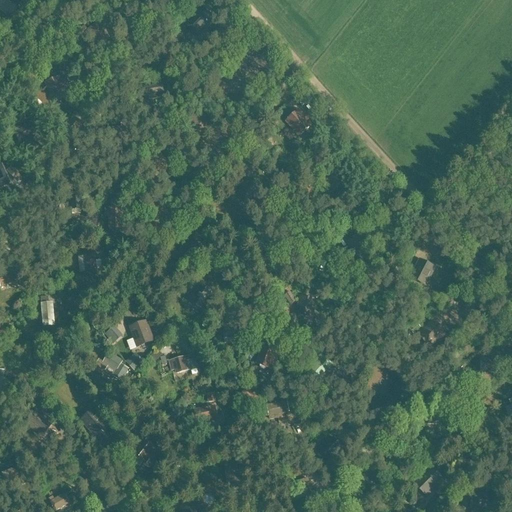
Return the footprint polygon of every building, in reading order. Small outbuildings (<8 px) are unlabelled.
[(14,10),(19,3),(15,0),(0,0),(0,8),(2,10),(1,11),(8,17),(14,10)] [(197,36),(211,22),(214,20),(202,8),(186,25),(197,36)] [(97,44),(107,39),(100,25),(90,31),(97,44)] [(88,74),(82,76),(84,85),(90,83),(88,74)] [(63,91),(68,89),(64,79),(59,82),(58,80),(47,84),(53,98),(64,93),(63,91)] [(144,101),(161,99),(158,82),(152,83),(153,87),(142,89),(144,101)] [(311,127),(307,122),(298,112),(287,122),(299,137),(311,127)] [(194,135),(206,134),(206,117),(189,117),(189,123),(194,123),(194,135)] [(110,130),(111,141),(127,140),(126,124),(121,125),(122,129),(110,130)] [(28,126),(13,133),(18,143),(22,141),(28,153),(38,148),(33,136),(28,126)] [(169,174),(163,155),(149,159),(151,164),(154,178),(169,174)] [(336,192),(341,183),(326,175),(321,184),(336,192)] [(258,196),(262,188),(247,180),(238,197),(252,204),(256,195),(258,196)] [(72,215),(81,214),(81,193),(72,193),(72,215)] [(108,218),(108,230),(125,229),(124,208),(105,208),(105,218),(108,218)] [(375,246),(363,230),(346,244),(358,259),(375,246)] [(185,268),(186,267),(198,254),(188,244),(175,259),(185,268)] [(102,261),(96,262),(95,254),(85,255),(85,252),(78,252),(79,259),(84,259),(85,269),(79,270),(80,274),(85,273),(86,274),(97,273),(103,272),(102,261)] [(269,273),(281,269),(276,255),(264,259),(269,273)] [(352,265),(361,274),(368,268),(359,259),(352,265)] [(326,272),(334,276),(339,278),(340,275),(341,273),(337,271),(340,265),(331,261),(329,267),(326,272)] [(423,261),(414,279),(428,286),(437,268),(423,261)] [(0,287),(14,283),(11,271),(0,274),(0,287)] [(192,305),(204,312),(215,294),(202,287),(192,305)] [(312,314),(315,300),(300,297),(295,315),(311,319),(312,314)] [(53,303),(49,303),(48,298),(41,299),(41,304),(43,328),(55,327),(53,303)] [(224,339),(237,338),(236,321),(223,322),(224,339)] [(136,348),(152,342),(146,324),(131,330),(136,341),(134,342),(136,348)] [(435,342),(443,336),(433,324),(419,335),(428,347),(430,346),(431,347),(436,343),(435,342)] [(158,337),(165,330),(159,325),(152,331),(158,337)] [(282,349),(265,344),(256,365),(273,371),(282,349)] [(99,360),(92,371),(103,377),(105,373),(108,367),(111,368),(117,371),(113,378),(121,383),(129,370),(121,365),(123,361),(110,353),(108,357),(103,363),(99,360)] [(136,354),(126,364),(134,372),(144,362),(136,354)] [(311,372),(306,377),(318,388),(323,383),(318,379),(326,370),(330,365),(329,364),(321,357),(317,361),(319,363),(311,372)] [(195,360),(194,360),(188,361),(187,358),(170,363),(172,371),(176,370),(177,375),(191,371),(193,379),(200,377),(195,360)] [(498,374),(499,361),(480,360),(480,373),(498,374)] [(461,377),(466,372),(462,368),(457,373),(461,377)] [(385,382),(388,374),(374,369),(366,390),(376,394),(381,380),(385,382)] [(253,407),(264,399),(257,390),(253,393),(249,388),(243,393),(253,407)] [(448,399),(452,401),(453,402),(457,394),(451,392),(450,394),(448,399)] [(207,395),(208,404),(216,403),(216,394),(207,395)] [(270,420),(278,419),(279,425),(291,423),(289,413),(293,412),(292,407),(288,408),(287,403),(267,407),(270,420)] [(215,407),(194,411),(197,425),(218,421),(215,407)] [(95,438),(107,426),(93,410),(80,422),(95,438)] [(42,436),(51,423),(43,418),(44,416),(37,411),(27,425),(42,436)] [(442,426),(443,414),(428,413),(427,425),(442,426)] [(149,459),(155,451),(151,448),(153,445),(146,439),(144,443),(142,442),(132,454),(145,464),(146,465),(150,460),(149,459)] [(322,444),(318,448),(329,460),(339,451),(341,453),(346,449),(343,445),(341,447),(333,439),(325,447),(322,444)] [(237,467),(240,466),(239,462),(224,463),(226,477),(238,475),(237,467)] [(21,466),(3,473),(7,484),(18,480),(20,485),(27,482),(21,466)] [(431,469),(416,483),(414,486),(425,497),(442,480),(431,469)] [(372,497),(382,488),(368,473),(358,483),(372,497)] [(307,482),(293,487),(301,505),(314,500),(307,482)] [(52,497),(48,499),(54,511),(55,511),(70,504),(65,495),(54,500),(52,497)] [(201,511),(194,498),(177,508),(179,511),(201,511)] [(482,511),(484,503),(471,500),(468,510),(472,511),(471,511),(482,511)]
